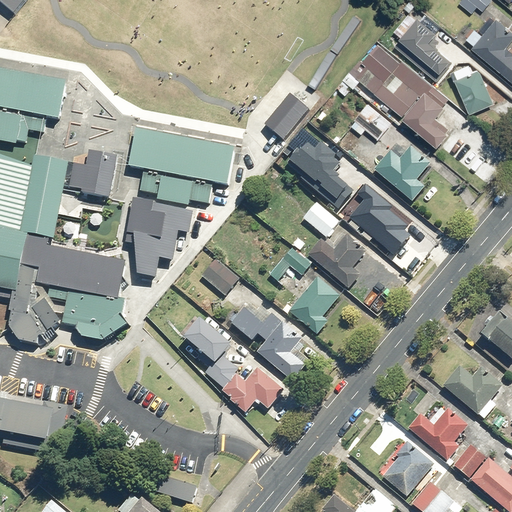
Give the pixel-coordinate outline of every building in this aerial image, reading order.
[(0,0),(0,2),(16,16),(30,0),(0,0)] [(469,0),(482,10),(490,0),(469,0)] [(511,33),(492,19),(468,51),(511,84),(511,52),(507,49),(511,42),(511,33)] [(434,37),(416,22),(394,48),(437,83),(451,65),(427,46),(434,37)] [(382,83),(399,63),(379,46),(362,66),(382,83)] [(383,85),(364,68),(356,77),(354,80),(359,84),(373,96),(383,85)] [(67,83),(0,69),(0,141),(28,147),(30,134),(42,136),(45,119),(59,122),(67,83)] [(425,91),(400,70),(385,89),(410,110),(422,94),(425,91)] [(356,77),(350,72),(341,82),(352,91),(359,84),(354,80),(356,77)] [(481,72),(455,81),(468,115),(494,106),(481,72)] [(283,139),(309,108),(290,92),(264,124),(283,139)] [(442,110),(423,95),(401,122),(434,149),(446,135),(432,123),(442,110)] [(367,105),(354,122),(378,141),(391,124),(367,105)] [(142,191),(160,195),(158,199),(189,205),(190,201),(209,205),(214,181),(227,184),(235,149),(139,128),(131,166),(146,170),(142,191)] [(304,145),(287,165),(339,208),(352,193),(332,176),(339,168),(332,162),(334,160),(319,147),(314,153),(304,145)] [(390,153),(373,172),(411,204),(424,189),(416,182),(430,166),(409,148),(398,161),(390,153)] [(121,158),(92,153),(90,164),(75,161),(71,186),(85,189),(84,196),(113,202),(121,158)] [(34,170),(0,163),(0,290),(15,293),(21,295),(28,265),(44,268),(40,285),(118,301),(119,298),(127,260),(53,245),(70,163),(37,156),(34,170)] [(391,208),(364,188),(357,197),(364,202),(349,222),(395,256),(415,230),(389,211),(391,208)] [(197,210),(137,197),(129,235),(136,236),(141,274),(159,278),(163,258),(176,261),(182,232),(192,234),(197,210)] [(316,205),(303,221),(322,237),(335,221),(316,205)] [(298,238),(288,228),(280,237),(290,247),(298,238)] [(309,259),(351,291),(361,278),(351,271),(365,254),(345,239),(334,252),(322,243),(309,259)] [(292,250),(282,262),(301,278),(312,266),(292,250)] [(216,258),(202,277),(226,295),(240,276),(216,258)] [(28,265),(21,295),(15,293),(8,326),(24,341),(37,345),(55,330),(65,348),(93,352),(131,326),(123,319),(127,300),(119,298),(118,301),(40,285),(44,268),(28,265)] [(339,298),(317,280),(291,313),(319,336),(329,324),(322,319),(339,298)] [(511,325),(499,314),(480,336),(511,362),(511,325)] [(229,348),(199,323),(183,342),(201,356),(197,360),(209,370),(201,379),(219,394),(246,415),(257,401),(269,410),(283,392),(256,370),(245,384),(236,376),(238,372),(228,364),(222,370),(216,365),(229,348)] [(302,341),(280,324),(256,354),(295,384),(306,369),(290,356),(302,341)] [(459,369),(443,388),(480,418),(505,388),(481,369),(472,380),(459,369)] [(45,407),(0,398),(0,429),(5,431),(3,441),(59,452),(68,405),(46,400),(45,407)] [(419,416),(407,430),(447,464),(460,448),(454,443),(468,426),(450,410),(434,429),(419,416)] [(382,477),(406,497),(434,465),(410,445),(382,477)] [(453,468),(466,478),(481,459),(467,449),(453,468)] [(511,511),(511,480),(486,460),(468,483),(505,511),(511,511)] [(11,467),(2,461),(0,464),(0,473),(4,477),(11,467)] [(162,475),(158,490),(193,499),(197,484),(162,475)] [(417,511),(445,511),(452,504),(430,485),(412,507),(417,511)] [(388,511),(392,507),(372,493),(358,511),(388,511)] [(324,511),(346,511),(333,501),(324,511)] [(62,511),(52,503),(44,511),(62,511)]
